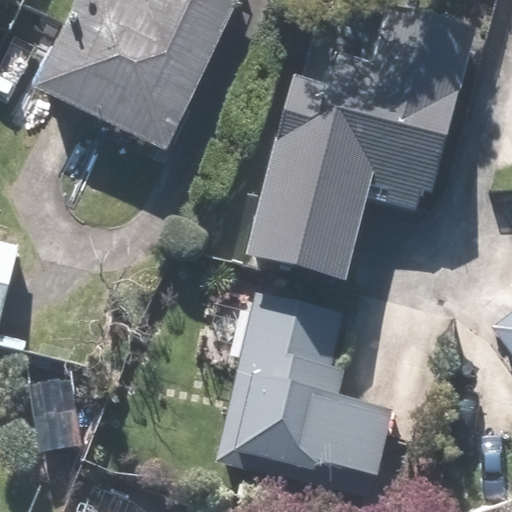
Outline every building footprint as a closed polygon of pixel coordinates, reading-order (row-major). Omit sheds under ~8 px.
[(114,0),(61,0),(16,95),(158,162),(234,0),(141,0),(137,10),(114,0)] [(310,95),(277,88),(233,276),(330,299),(349,214),(414,230),(459,38),(331,7),(310,95)] [(0,292),(10,242),(0,239),(0,292)] [(214,471),(365,495),(377,419),(318,410),(333,318),(240,303),(214,471)] [(511,326),(480,353),(511,392),(511,326)] [(476,505),(477,453),(441,452),(440,504),(476,505)]
